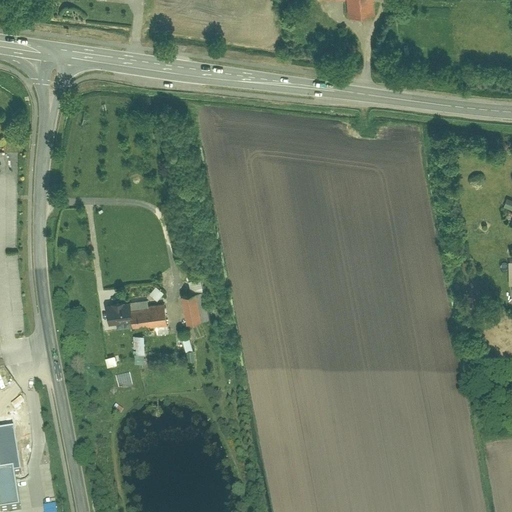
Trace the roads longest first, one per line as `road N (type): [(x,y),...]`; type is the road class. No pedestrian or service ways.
road 1 (tertiary): [(55,51),(39,257),(83,511)]
road 2 (secondary): [(511,110),(55,51)]
